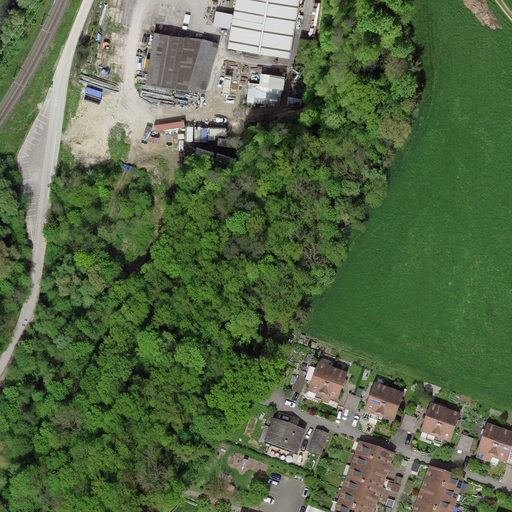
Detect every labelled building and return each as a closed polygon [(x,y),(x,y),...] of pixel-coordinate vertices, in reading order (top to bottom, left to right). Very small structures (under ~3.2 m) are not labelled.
[(235,0),(228,48),(291,58),(300,0),(235,0)] [(202,39),(154,33),(145,86),(189,92),(190,90),(205,94),(219,44),(202,39)] [(318,41),(299,38),(295,67),(297,66),(299,66),(302,66),(304,67),(309,67),(310,55),(316,56),(318,41)] [(307,71),(306,69),(304,67),(302,66),(299,66),(297,66),(295,67),(294,68),(293,70),(292,72),(292,75),(293,77),(294,79),(297,81),(299,81),(302,81),(304,80),(306,78),(307,76),(308,73),(307,71)] [(348,372),(318,361),(308,390),(309,391),(307,396),(329,403),(331,399),(338,401),(348,372)] [(306,378),(298,375),(293,390),(300,393),(306,378)] [(403,392),(374,382),(363,411),(370,413),(368,419),(385,425),(387,419),(393,421),(403,392)] [(361,397),(349,393),(343,408),(356,412),(361,397)] [(460,413),(431,402),(420,431),(427,433),(425,439),(442,445),(444,439),(450,441),(460,413)] [(418,418),(405,413),(400,428),(412,433),(418,418)] [(290,423),(273,417),(265,440),(297,452),(305,428),(297,426),(299,419),(292,416),(290,423)] [(511,447),(511,431),(487,422),(477,451),(478,452),(476,457),(498,464),(499,460),(507,462),(511,447)] [(328,433),(316,428),(308,451),(321,455),(328,433)] [(474,438),(461,434),(456,448),(469,453),(474,438)] [(373,511),(395,453),(359,440),(333,511),(373,511)] [(452,511),(465,478),(429,465),(412,511),(452,511)]
